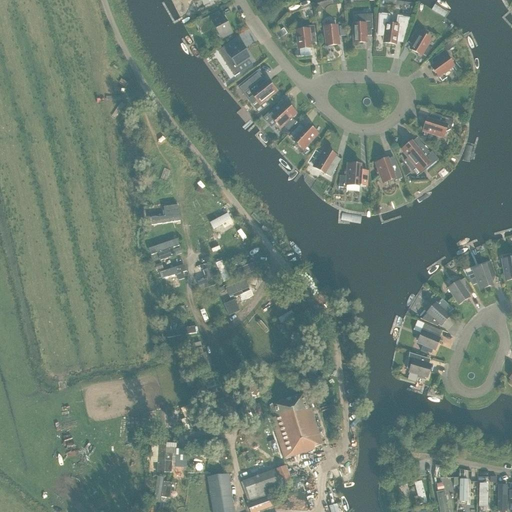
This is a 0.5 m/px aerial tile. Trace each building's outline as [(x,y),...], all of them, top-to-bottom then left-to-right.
[(220,18),(217,12),(197,23),(200,29),(212,22),(215,28),(214,28),(216,33),(217,32),(220,38),(231,33),(222,17),(220,18)] [(377,14),(376,41),(384,42),(384,43),(395,45),(395,44),(404,45),(411,19),(397,17),(396,26),(388,25),(390,16),(377,14)] [(357,25),(353,25),(354,43),(365,43),(365,37),(371,36),(371,30),(372,30),(371,15),(363,15),(364,23),(357,23),(357,25)] [(336,28),(336,25),(328,26),(328,28),(324,28),(326,46),(338,45),(336,33),(342,32),(342,28),(336,28)] [(298,49),(310,48),(309,41),(315,40),(314,26),(300,28),(300,31),(296,31),(298,49)] [(426,57),(430,49),(426,47),(430,40),(422,35),(417,32),(409,44),(413,46),(411,50),(420,56),(421,54),(426,57)] [(240,44),(236,39),(224,47),(228,52),(230,50),(240,65),(250,59),(240,44)] [(435,65),(431,68),(438,77),(453,66),(450,63),(453,61),(447,53),(454,48),(450,43),(435,54),(437,56),(431,60),(435,65)] [(259,80),(255,75),(238,89),(247,101),(248,99),(249,100),(254,101),(255,100),(259,105),(275,92),(267,82),(263,85),(259,80)] [(151,104),(127,114),(136,134),(160,124),(151,104)] [(278,104),(268,113),(272,118),(271,119),(280,128),(283,125),(288,131),(297,123),(291,117),(295,114),(286,105),(282,108),(278,104)] [(450,130),(453,121),(434,115),(432,121),(427,119),(423,131),(443,138),(444,132),(446,132),(450,130)] [(160,124),(136,134),(144,155),(168,145),(160,124)] [(304,130),(299,125),(289,136),(294,140),(293,141),(302,150),(316,134),(307,126),(304,130)] [(415,146),(412,142),(402,150),(406,155),(402,158),(407,164),(411,161),(415,166),(424,159),(425,160),(430,156),(420,142),(415,146)] [(168,145),(144,155),(152,175),(176,165),(168,145)] [(330,178),(337,165),(332,162),(335,157),(324,150),(313,168),(330,178)] [(390,166),(388,159),(376,164),(383,183),(394,179),(395,181),(401,179),(396,164),(390,166)] [(339,177),(338,188),(346,188),(346,186),(365,187),(367,187),(368,172),(360,171),(360,166),(348,165),(347,177),(339,177)] [(405,177),(410,173),(405,166),(402,169),(405,177)] [(177,174),(143,176),(144,204),(179,199),(177,174)] [(204,176),(188,190),(198,205),(216,190),(204,176)] [(218,197),(199,209),(203,216),(222,203),(218,197)] [(166,215),(150,218),(151,225),(180,221),(177,205),(164,207),(166,215)] [(226,213),(210,224),(215,231),(231,220),(226,213)] [(240,219),(219,236),(230,252),(252,234),(240,219)] [(177,238),(149,248),(151,255),(158,253),(160,260),(182,253),(177,238)] [(511,254),(501,257),(506,281),(511,279),(511,254)] [(221,261),(214,265),(223,283),(230,280),(221,261)] [(254,262),(236,270),(240,279),(258,270),(254,262)] [(480,290),(492,285),(489,278),(495,276),(490,262),(484,265),(485,266),(473,270),(480,290)] [(183,265),(159,272),(161,279),(176,275),(178,281),(184,279),(183,273),(185,272),(183,265)] [(204,280),(197,282),(199,290),(215,285),(209,269),(202,271),(204,280)] [(245,279),(225,287),(229,296),(232,294),(234,297),(239,295),(241,300),(253,295),(251,289),(243,293),(241,290),(249,287),(245,279)] [(471,289),(464,279),(458,283),(448,289),(458,304),(468,298),(465,293),(471,289)] [(271,298),(274,303),(291,291),(287,286),(271,298)] [(235,299),(223,304),(228,316),(229,315),(239,311),(235,299)] [(452,308),(442,299),(438,303),(435,301),(425,312),(440,326),(450,315),(447,313),(452,308)] [(174,307),(175,317),(186,316),(185,306),(174,307)] [(208,323),(204,309),(199,311),(203,324),(208,323)] [(280,324),(294,316),(291,310),(276,318),(280,324)] [(313,321),(294,331),(297,336),(316,326),(313,321)] [(434,350),(440,337),(439,336),(441,331),(424,323),(416,343),(422,345),(420,351),(426,353),(427,352),(431,353),(432,349),(434,350)] [(166,330),(167,338),(196,334),(195,326),(166,330)] [(257,338),(247,345),(249,349),(260,343),(257,338)] [(210,369),(206,352),(192,355),(194,366),(201,365),(202,371),(210,369)] [(424,365),(426,358),(408,353),(406,369),(410,370),(409,372),(418,375),(417,378),(424,380),(425,377),(427,377),(430,366),(424,365)] [(232,359),(224,362),(232,382),(239,379),(232,359)] [(211,376),(194,382),(196,388),(205,385),(207,389),(213,387),(211,383),(214,382),(211,376)] [(309,409),(307,404),(308,404),(305,394),(269,405),(273,416),(274,415),(275,418),(271,419),(284,459),(315,449),(314,448),(322,445),(310,409),(309,409)] [(222,398),(211,401),(217,420),(227,417),(222,398)] [(249,406),(252,418),(263,415),(260,403),(249,406)] [(227,467),(222,441),(215,442),(217,452),(210,454),(212,463),(219,462),(220,468),(227,467)] [(172,458),(158,458),(157,474),(172,474),(172,458)] [(248,502),(259,498),(282,489),(280,485),(291,481),(285,466),(241,484),(248,502)] [(233,511),(227,474),(207,477),(212,511),(233,511)] [(459,501),(468,501),(468,478),(460,477),(459,501)] [(415,481),(420,503),(428,501),(422,479),(415,481)] [(450,511),(444,481),(435,483),(441,511),(450,511)] [(176,485),(156,482),(153,505),(160,506),(161,500),(173,501),(176,485)] [(511,482),(499,482),(497,511),(508,511),(508,498),(511,497),(511,482)] [(488,507),(488,484),(480,484),(479,507),(488,507)] [(249,511),(258,511),(273,506),(269,496),(247,504),(249,511)]
